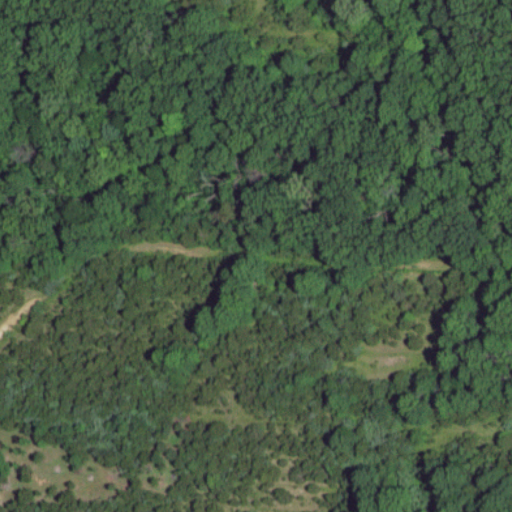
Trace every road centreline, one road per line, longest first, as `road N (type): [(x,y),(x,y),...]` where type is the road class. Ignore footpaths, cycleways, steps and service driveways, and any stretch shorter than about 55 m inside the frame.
road 1 (residential): [(511,269),(131,251),(65,281),(0,328)]
road 2 (residential): [(511,216),(451,100),(428,0)]
